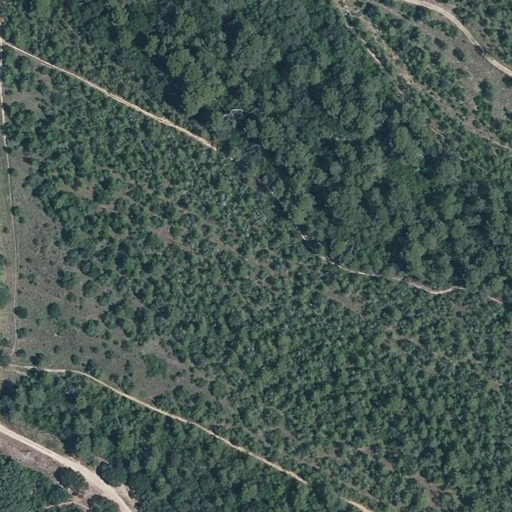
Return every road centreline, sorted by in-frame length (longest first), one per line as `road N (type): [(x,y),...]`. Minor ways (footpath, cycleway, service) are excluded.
road 1 (track): [(0,367),(83,375),(368,511)]
road 2 (track): [(511,77),(450,19),(411,0)]
